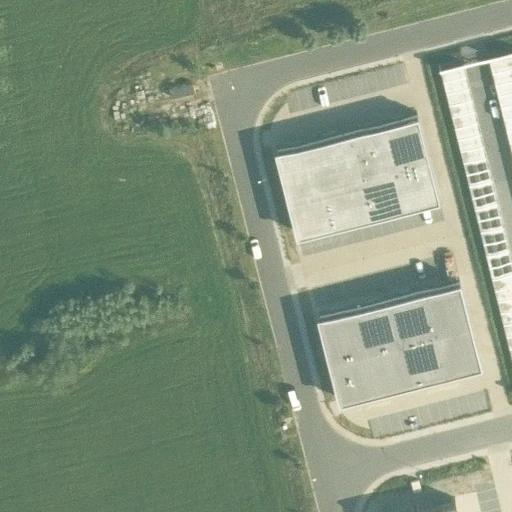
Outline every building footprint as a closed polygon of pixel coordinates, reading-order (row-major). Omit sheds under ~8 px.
[(511,51),(488,58),(494,80),(511,75),(511,51)] [(463,62),(439,68),(442,80),(465,74),(463,62)] [(465,74),(442,80),(445,92),(468,86),(465,74)] [(511,75),(494,80),(496,92),(511,87),(511,75)] [(468,86),(445,92),(448,104),(471,98),(468,86)] [(511,87),(496,92),(499,103),(511,99),(511,87)] [(471,98),(448,104),(451,116),(474,110),(471,98)] [(511,99),(499,103),(502,114),(511,111),(511,99)] [(416,110),(381,119),(392,162),(427,153),(416,110)] [(474,110),(451,116),(454,128),(477,122),(474,110)] [(511,111),(502,114),(505,126),(511,123),(511,111)] [(381,119),(346,128),(357,171),(392,162),(381,119)] [(477,122),(454,128),(457,140),(480,134),(477,122)] [(346,128),(311,137),(322,180),(357,171),(346,128)] [(480,134),(457,140),(460,151),(483,146),(480,134)] [(311,137),(276,146),(285,181),(285,184),(286,184),(287,189),(322,180),(311,137)] [(483,146),(460,151),(463,163),(486,158),(483,146)] [(427,153),(392,162),(403,205),(438,196),(427,153)] [(486,158),(463,163),(466,175),(489,170),(486,158)] [(392,162),(357,171),(368,214),(403,205),(392,162)] [(489,170),(466,175),(469,187),(492,182),(489,170)] [(357,171),(322,180),(333,223),(368,214),(357,171)] [(322,180),(287,189),(288,193),(288,196),(289,196),(298,231),(333,223),(322,180)] [(492,182),(469,187),(472,199),(495,194),(492,182)] [(495,194),(472,199),(475,211),(498,206),(495,194)] [(498,206),(475,211),(478,223),(501,218),(498,206)] [(501,218),(478,223),(481,235),(504,230),(501,218)] [(504,230),(481,235),(484,247),(507,242),(504,230)] [(507,242),(484,247),(487,259),(510,254),(507,242)] [(511,261),(510,254),(487,259),(490,271),(511,265),(511,261)] [(511,265),(490,271),(493,283),(511,278),(511,265)] [(458,276),(423,285),(434,328),(469,319),(458,276)] [(511,278),(493,283),(496,295),(511,291),(511,278)] [(423,285),(388,294),(399,337),(434,328),(423,285)] [(511,291),(496,295),(499,307),(511,303),(511,291)] [(388,294),(353,303),(364,346),(399,337),(388,294)] [(353,303),(318,312),(327,348),(328,350),(329,355),(364,346),(353,303)] [(511,303),(499,307),(502,319),(511,316),(511,303)] [(511,316),(502,319),(505,331),(511,329),(511,316)] [(469,319),(434,328),(445,371),(480,362),(469,319)] [(434,328),(399,337),(410,380),(445,371),(434,328)] [(399,337),(364,346),(375,388),(410,380),(399,337)] [(364,346),(329,355),(331,360),(330,360),(331,362),(340,397),(375,388),(364,346)] [(418,478),(410,481),(413,491),(421,489),(418,478)] [(416,507),(414,507),(415,511),(457,511),(456,511),(452,500),(454,499),(455,499),(454,496),(451,497),(451,498),(419,506),(419,505),(415,505),(416,507)]
